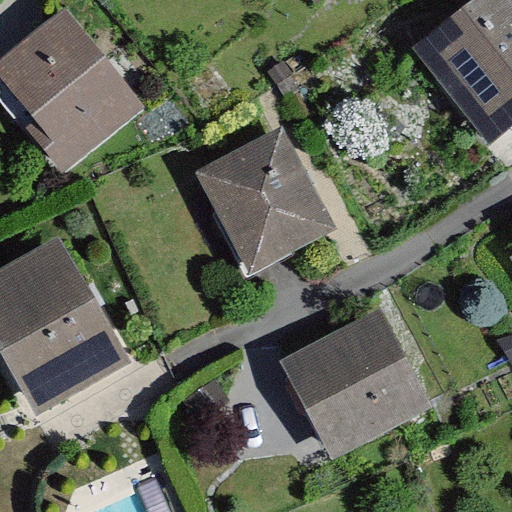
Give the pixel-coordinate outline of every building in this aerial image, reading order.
[(306,0),(316,13),(333,0),(306,0)] [(511,0),(478,0),(424,43),(496,135),(511,122),(511,0)] [(0,60),(0,75),(63,155),(140,94),(71,5),(0,60)] [(197,169),(251,271),(341,223),(286,121),(197,169)] [(0,263),(0,343),(32,408),(132,358),(68,230),(0,263)] [(285,357),(339,455),(441,399),(387,301),(285,357)]
